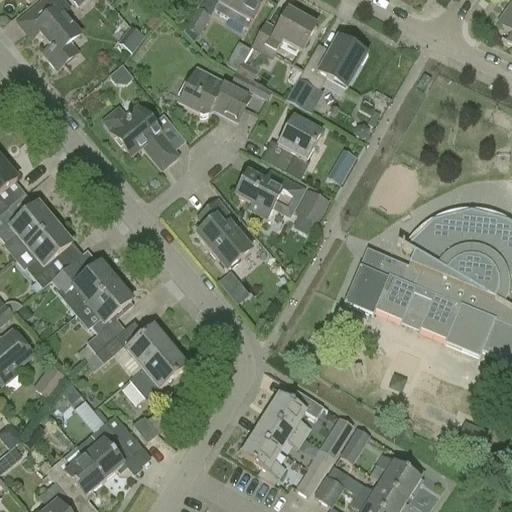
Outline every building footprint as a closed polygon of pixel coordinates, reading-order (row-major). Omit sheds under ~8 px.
[(65,45),(76,37),(57,13),(63,8),(55,0),(48,0),(17,27),(31,43),(37,38),(49,53),(42,58),(56,74),(76,58),(65,45)] [(78,12),(91,0),(72,0),(70,3),(78,12)] [(221,0),(217,9),(214,14),(247,32),(263,3),(258,0),(221,0)] [(198,40),(210,20),(197,12),(185,32),(198,40)] [(511,13),(502,28),(511,35),(503,46),(511,49),(511,13)] [(265,28),(252,52),(271,63),(272,63),(281,47),(300,57),(314,32),(286,16),(276,34),(265,28)] [(132,32),(118,48),(131,58),(145,42),(132,32)] [(302,76),(297,85),(310,92),(318,97),(325,84),(345,95),(365,60),(338,45),(331,57),(326,66),(313,59),(303,76),(302,76)] [(238,48),(225,69),(236,75),(249,54),(238,48)] [(112,80),(121,92),(133,83),(125,72),(112,80)] [(237,126),(249,102),(196,74),(177,109),(205,124),(211,112),(237,126)] [(271,98),(237,79),(233,88),(266,106),(271,98)] [(295,88),(285,105),(298,112),(310,92),(297,85),(295,88)] [(129,162),(145,149),(164,172),(176,162),(157,138),(158,138),(140,116),(126,125),(117,115),(103,127),(111,137),(110,138),(129,162)] [(285,178),(294,160),(305,166),(320,138),(293,123),(278,150),(271,147),(261,165),(285,178)] [(343,189),(355,161),(343,155),(330,183),(343,189)] [(0,219),(6,215),(0,207),(0,198),(15,186),(16,186),(0,166),(0,219)] [(289,219),(303,194),(278,181),(272,192),(247,178),(234,200),(252,210),(249,216),(265,225),(272,213),(280,217),(281,214),(289,219)] [(329,207),(319,202),(307,195),(294,219),(316,231),(329,207)] [(225,275),(249,255),(233,235),(238,231),(216,206),(201,220),(208,228),(195,239),(225,275)] [(0,240),(6,248),(16,241),(25,252),(53,230),(37,211),(16,228),(6,215),(0,219),(0,240)] [(367,254),(344,308),(373,321),(376,314),(401,325),(401,326),(402,326),(404,323),(421,330),(419,334),(421,334),(421,333),(446,344),(444,349),(480,363),(483,356),(499,363),(498,367),(499,367),(500,367),(511,371),(511,229),(508,225),(471,215),(433,225),(405,252),(398,248),(397,249),(413,259),(408,271),(367,254)] [(36,265),(26,273),(36,286),(42,293),(50,286),(51,287),(52,286),(60,280),(71,271),(72,270),(72,269),(64,275),(54,263),(70,250),(68,248),(53,230),(25,252),(36,265)] [(52,286),(51,287),(62,300),(72,292),(88,311),(116,288),(100,268),(98,270),(83,283),(72,270),(71,271),(60,280),(52,286)] [(237,310),(250,299),(231,276),(218,286),(237,310)] [(88,311),(77,320),(88,333),(90,331),(97,339),(86,348),(87,349),(88,351),(79,358),(86,367),(115,343),(118,341),(116,340),(124,334),(116,324),(112,320),(122,312),(125,317),(133,310),(129,306),(131,305),(116,288),(88,311)] [(4,310),(0,313),(0,331),(13,321),(4,310)] [(26,353),(32,348),(19,333),(13,338),(13,337),(0,347),(0,387),(32,361),(26,353)] [(145,340),(126,356),(141,374),(169,351),(153,333),(145,340)] [(115,343),(86,367),(93,376),(122,352),(115,343)] [(146,406),(158,395),(186,372),(169,351),(141,374),(128,385),(146,406)] [(65,382),(49,370),(32,393),(47,405),(65,382)] [(273,402),(263,418),(303,443),(309,433),(299,426),(304,417),(315,424),(322,412),(296,396),(290,406),(278,399),(275,404),(273,402)] [(279,457),(285,447),(297,453),(303,443),(262,418),(252,434),(254,436),(252,440),(279,457)] [(142,454),(124,434),(113,421),(104,429),(132,462),(142,454)] [(157,439),(144,422),(132,431),(146,448),(157,439)] [(76,453),(83,461),(104,486),(132,462),(104,429),(87,444),(76,453)] [(285,473),(273,465),(279,457),(252,440),(249,444),(247,443),(237,459),(266,478),(278,485),(285,473)] [(329,442),(321,454),(334,462),(341,450),(329,442)] [(0,478),(2,480),(23,461),(13,450),(0,462),(0,478)] [(312,465),(307,473),(308,475),(320,483),(334,462),(321,454),(320,453),(319,454),(318,455),(312,465)] [(421,484),(393,466),(382,459),(375,470),(376,470),(369,481),(379,487),(405,504),(408,500),(410,501),(421,484)] [(64,461),(45,477),(54,487),(70,506),(80,498),(84,503),(91,497),(104,486),(83,461),(71,470),(64,461)] [(298,489),(304,474),(293,470),(287,485),(298,489)] [(333,472),(327,482),(341,490),(347,481),(333,472)] [(308,503),(320,483),(308,475),(295,495),(308,503)] [(331,511),(332,511),(344,493),(327,482),(314,503),(328,511),(331,511)] [(46,511),(63,511),(70,506),(54,487),(37,501),(46,511)] [(379,487),(373,498),(362,490),(355,501),(373,511),(403,511),(405,510),(402,508),(405,504),(379,487)] [(349,510),(351,511),(373,511),(355,501),(349,510)]
